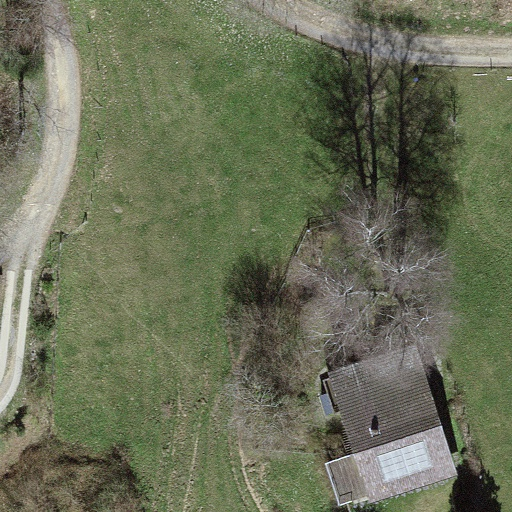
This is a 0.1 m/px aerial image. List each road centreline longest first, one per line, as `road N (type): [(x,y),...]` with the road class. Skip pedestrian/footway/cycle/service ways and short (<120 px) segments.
road 1 (track): [(43,0),(67,127),(44,215),(0,247)]
road 2 (track): [(511,51),(400,50),(292,17),(271,0)]
road 3 (track): [(0,390),(12,372),(26,228)]
